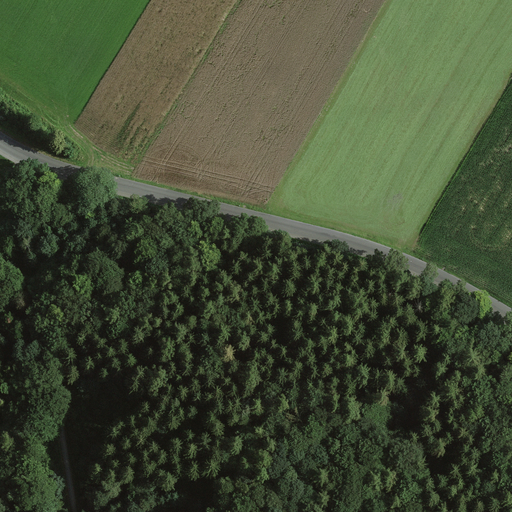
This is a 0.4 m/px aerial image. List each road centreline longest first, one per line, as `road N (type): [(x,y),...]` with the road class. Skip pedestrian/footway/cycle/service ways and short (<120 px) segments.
road 1 (tertiary): [(511,318),(393,256),(67,175),(0,141)]
road 2 (track): [(67,175),(48,339),(79,511)]
